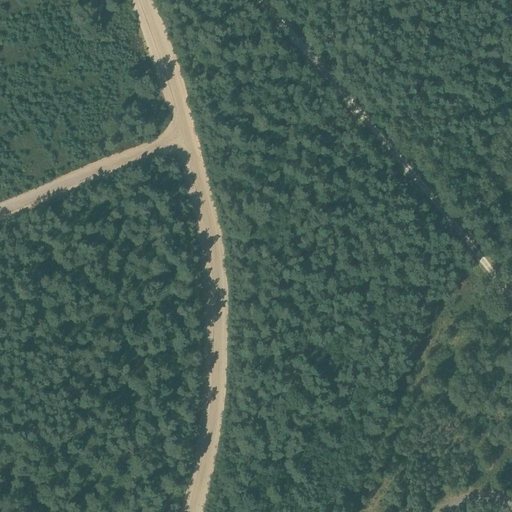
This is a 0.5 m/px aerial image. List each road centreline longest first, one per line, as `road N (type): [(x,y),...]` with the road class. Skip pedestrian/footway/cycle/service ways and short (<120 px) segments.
road 1 (track): [(192,511),(211,440),(213,250),(143,0)]
road 2 (track): [(511,299),(261,0)]
road 3 (track): [(185,134),(0,211)]
